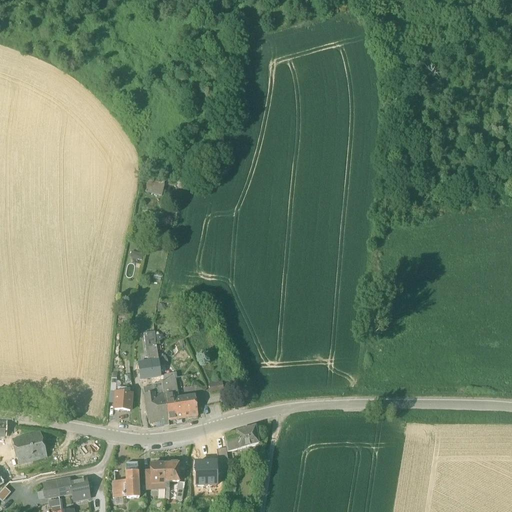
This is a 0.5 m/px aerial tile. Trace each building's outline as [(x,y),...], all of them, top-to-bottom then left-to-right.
[(151,183),(147,184),(145,194),(162,198),(165,186),(151,183)] [(130,319),(131,308),(123,308),(122,318),(130,319)] [(138,364),(139,369),(159,366),(159,364),(158,356),(155,332),(144,333),(148,363),(138,364)] [(140,380),(161,377),(159,366),(139,369),(140,380)] [(162,383),(164,401),(173,400),(172,393),(177,393),(175,379),(173,379),(172,374),(161,377),(162,383)] [(223,382),(209,384),(210,393),(224,391),(223,382)] [(164,422),(167,421),(164,401),(162,383),(153,385),(153,387),(143,389),(149,424),(156,423),(164,422)] [(132,394),(130,394),(117,393),(116,393),(115,405),(114,410),(130,411),(132,394)] [(195,396),(173,400),(164,401),(167,421),(168,421),(198,416),(195,396)] [(226,449),(227,453),(236,451),(259,444),(255,428),(224,436),(226,449)] [(13,440),(18,464),(46,457),(40,433),(13,440)] [(227,453),(226,449),(216,450),(219,464),(219,468),(220,468),(229,466),(227,453)] [(216,462),(195,463),(196,486),(217,485),(216,472),(219,472),(220,468),(219,468),(219,464),(216,465),(216,462)] [(125,464),(126,473),(138,472),(138,463),(125,464)] [(171,464),(164,465),(165,489),(169,488),(169,483),(178,482),(179,482),(179,464),(177,464),(177,463),(171,463),(171,464)] [(165,489),(164,465),(150,465),(151,471),(151,485),(151,489),(158,489),(165,489)] [(139,498),(138,472),(126,473),(126,481),(126,484),(126,495),(127,498),(127,499),(139,498)] [(15,475),(0,477),(0,484),(21,481),(20,475),(15,475)] [(89,498),(87,485),(78,487),(78,482),(71,484),(70,479),(57,481),(59,495),(72,493),(76,493),(77,501),(89,498)] [(46,497),(59,495),(57,481),(43,483),(46,497)] [(112,484),(113,495),(126,495),(126,484),(112,484)] [(11,493),(5,487),(0,492),(0,500),(2,503),(11,493)] [(182,501),(184,489),(177,489),(176,501),(182,501)] [(59,499),(48,501),(49,508),(61,506),(59,499)]
